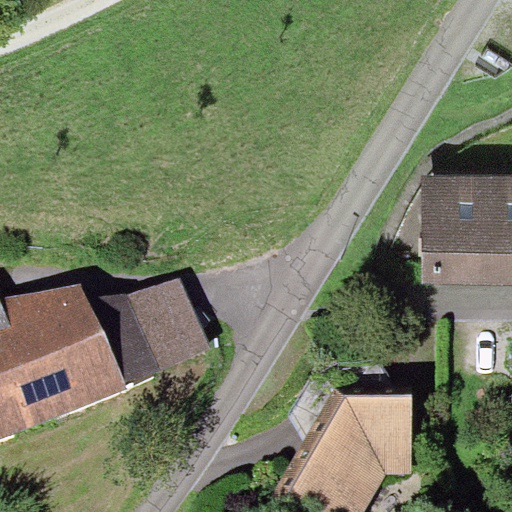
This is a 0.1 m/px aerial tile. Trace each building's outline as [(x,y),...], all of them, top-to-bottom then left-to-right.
[(511,168),(429,172),(431,271),(511,269),(511,168)] [(164,297),(68,334),(99,414),(195,377),(164,297)] [(0,451),(99,414),(68,334),(64,323),(0,319),(0,451)] [(511,409),(501,412),(511,460),(511,409)] [(329,411),(270,511),(355,511),(365,496),(393,497),(395,413),(329,411)]
